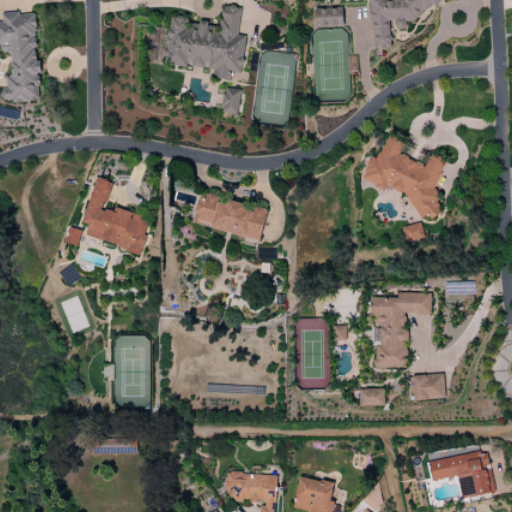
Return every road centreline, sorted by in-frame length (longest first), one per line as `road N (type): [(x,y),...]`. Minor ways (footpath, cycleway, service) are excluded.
road 1 (residential): [(498,68),(412,83),(330,146),(278,164),(92,144),(0,163)]
road 2 (residential): [(511,338),(497,0)]
road 3 (residential): [(92,144),(90,0)]
